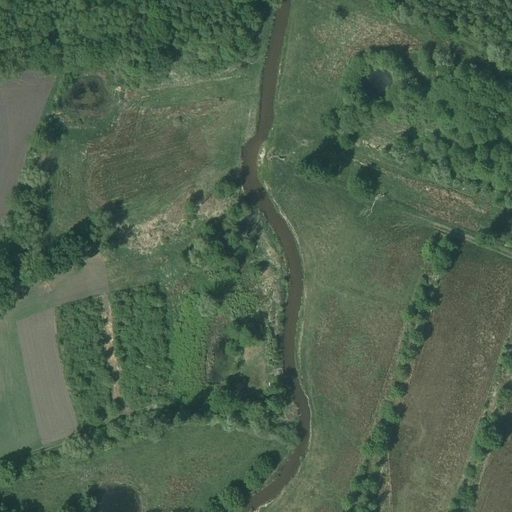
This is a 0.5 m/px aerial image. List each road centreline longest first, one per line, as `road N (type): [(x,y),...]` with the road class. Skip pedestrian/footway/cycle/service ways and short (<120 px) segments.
road 1 (track): [(259,0),(262,38),(231,171)]
road 2 (track): [(141,0),(89,9),(43,45),(0,58)]
